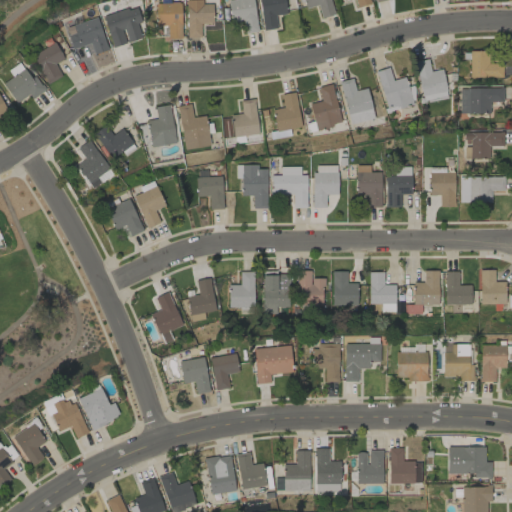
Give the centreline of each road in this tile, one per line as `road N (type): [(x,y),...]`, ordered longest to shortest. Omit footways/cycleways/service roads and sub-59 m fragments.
road 1 (residential): [(0,157),(116,79),(262,68),(447,24),(511,21)]
road 2 (tertiary): [(511,424),(404,416),(223,426),(162,439),(29,511)]
road 3 (residential): [(101,288),(207,243),(511,239)]
road 4 (residential): [(27,141),(110,306),(162,439)]
